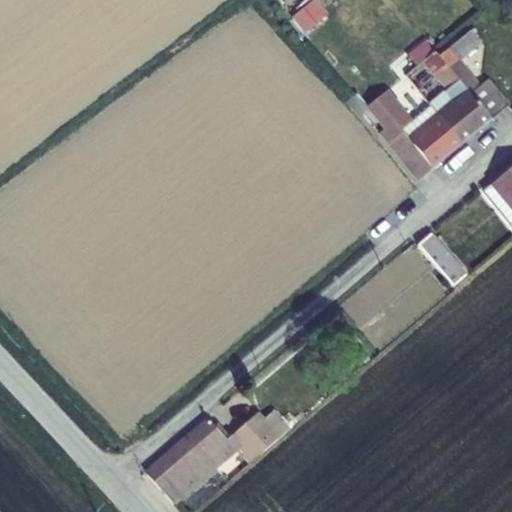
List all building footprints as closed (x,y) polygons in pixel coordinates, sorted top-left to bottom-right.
[(302,35),(329,18),(316,0),(312,0),(289,15),(302,35)] [(484,49),(471,36),(452,51),(463,65),(484,49)] [(431,48),(390,81),(397,90),(398,89),(409,80),(428,66),(439,57),(431,48)] [(428,66),(458,103),(440,118),(464,149),(504,116),(483,90),(463,65),(452,51),(442,60),(439,57),(428,66)] [(409,80),(398,89),(404,98),(416,89),(409,80)] [(504,116),(504,117),(511,111),(511,109),(491,84),(483,90),(504,116)] [(375,107),(392,94),(384,85),(368,99),(375,107)] [(464,149),(440,118),(424,131),(393,93),(392,94),(375,107),(372,109),(391,132),(384,138),(422,183),(464,149)] [(511,171),(479,199),(511,236),(511,234),(511,171)] [(470,283),(444,251),(427,267),(452,296),(470,283)] [(248,462),(273,442),(283,433),(268,414),(257,421),(251,414),(226,435),(248,462)] [(218,440),(203,421),(143,475),(169,504),(223,457),(213,445),(218,440)]
